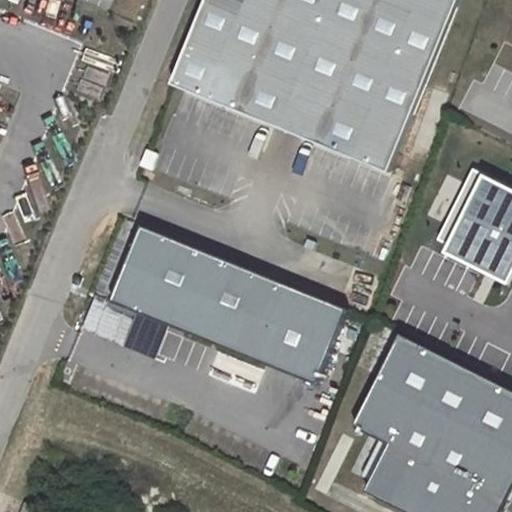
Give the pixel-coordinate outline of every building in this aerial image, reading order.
[(211,0),(176,86),(393,175),(465,0),(211,0)] [(160,153),(150,150),(144,167),(153,170),(160,153)] [(511,186),(488,175),(450,255),(511,283),(511,186)] [(357,310),(146,229),(116,306),(327,386),(357,310)] [(382,438),(392,443),(373,481),(368,491),(409,511),(412,511),(415,508),(423,511),(502,511),(511,494),(511,387),(402,333),(355,424),(382,438)] [(392,443),(382,438),(363,476),(373,481),(392,443)] [(36,511),(38,508),(25,503),(21,511),(36,511)]
